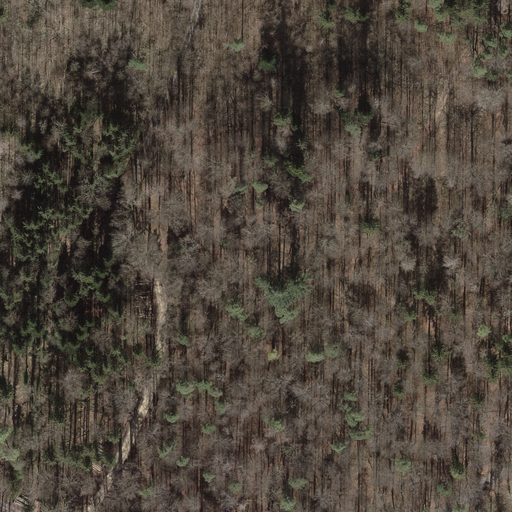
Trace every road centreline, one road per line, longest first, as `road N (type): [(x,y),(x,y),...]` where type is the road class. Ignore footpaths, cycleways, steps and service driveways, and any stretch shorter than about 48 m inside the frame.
road 1 (track): [(90,511),(158,372),(164,291),(129,225),(127,198),(197,0)]
road 2 (track): [(511,321),(419,317),(367,279),(363,249),(499,0)]
road 3 (track): [(367,279),(339,273),(271,294),(158,372)]
